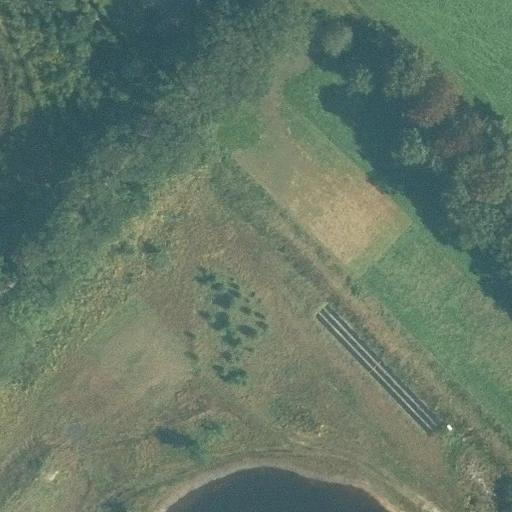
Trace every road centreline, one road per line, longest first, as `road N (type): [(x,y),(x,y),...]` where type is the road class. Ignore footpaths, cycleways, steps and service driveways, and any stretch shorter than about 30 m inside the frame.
road 1 (unclassified): [(0,287),(267,0)]
road 2 (track): [(511,182),(339,0)]
